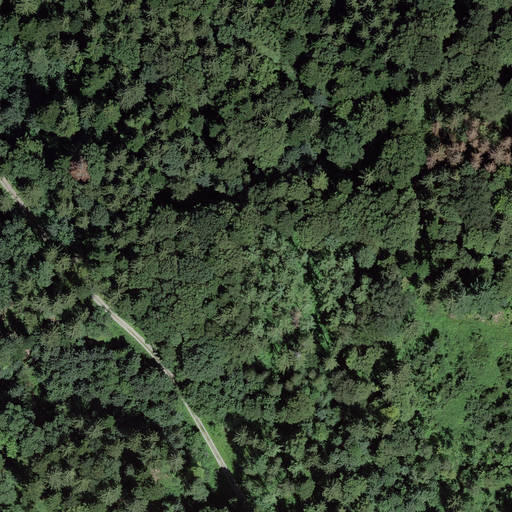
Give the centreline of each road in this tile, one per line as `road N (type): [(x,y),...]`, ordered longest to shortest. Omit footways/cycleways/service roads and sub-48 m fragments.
road 1 (track): [(70,269),(125,123),(168,96),(227,88),(427,111),(511,131)]
road 2 (track): [(0,174),(70,269),(153,351),(253,511)]
road 3 (track): [(109,464),(0,404)]
